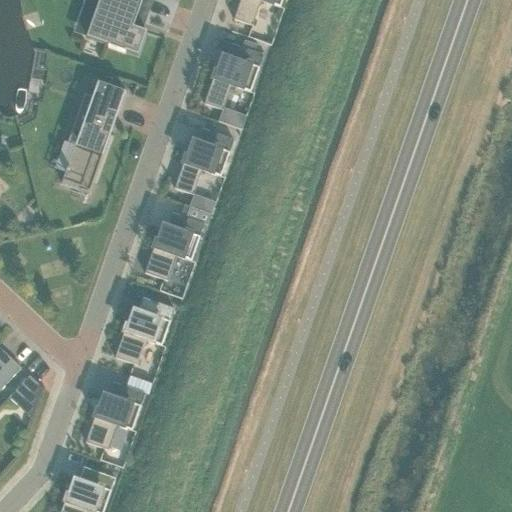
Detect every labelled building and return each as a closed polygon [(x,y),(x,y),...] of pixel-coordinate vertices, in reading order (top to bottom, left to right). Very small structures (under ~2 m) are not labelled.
[(99,0),(85,40),(107,48),(107,49),(123,54),(124,53),(137,58),(145,34),(132,29),(142,0),(141,0),(99,0)] [(240,0),(233,21),(252,27),(261,2),(280,9),(282,0),(240,0)] [(221,56),(203,105),(222,112),(231,87),(250,94),(263,57),(231,46),(227,58),(221,56)] [(61,185),(89,195),(125,94),(97,84),(92,98),(84,96),(67,143),(68,144),(69,142),(75,144),(61,185)] [(191,141),(174,190),(193,197),(202,172),(220,178),(233,141),(202,130),(197,143),(191,141)] [(162,225),(144,275),(167,283),(176,258),(191,263),(204,226),(172,215),(168,227),(162,225)] [(132,310),(115,359),(137,367),(146,342),(161,348),(174,311),(142,300),(138,312),(132,310)] [(0,372),(11,361),(1,352),(0,352),(0,372)] [(11,361),(0,372),(0,390),(1,391),(20,370),(11,361)] [(28,378),(9,399),(18,408),(38,387),(28,378)] [(102,395),(85,444),(107,452),(116,427),(132,432),(145,395),(113,384),(108,397),(102,395)] [(73,479),(61,511),(86,511),(87,511),(88,511),(103,511),(115,480),(83,469),(79,481),(73,479)]
